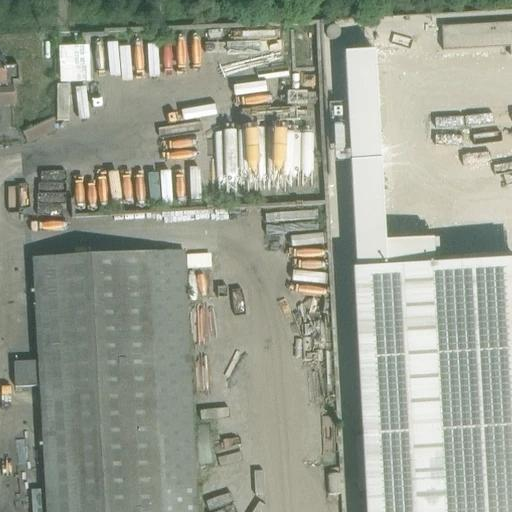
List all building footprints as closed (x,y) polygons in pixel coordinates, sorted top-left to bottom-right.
[(511,22),(441,27),(443,51),(509,47),(510,55),(511,54),(511,22)] [(5,66),(5,58),(0,58),(0,105),(14,105),(13,80),(18,80),(17,66),(5,66)] [(357,127),(356,87),(337,88),(338,128),(357,127)] [(46,511),(196,511),(183,251),(33,259),(38,362),(40,386),(46,511)] [(356,270),(353,270),(362,437),(365,490),(366,506),(365,511),(511,511),(511,261),(433,266),(356,270)] [(26,362),(14,363),(15,387),(28,386),(40,386),(38,362),(26,362)]
